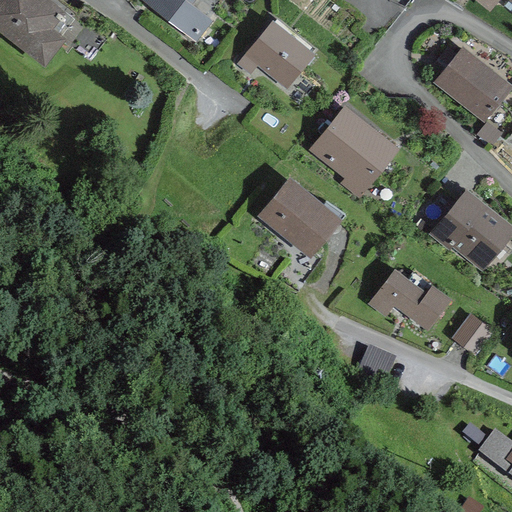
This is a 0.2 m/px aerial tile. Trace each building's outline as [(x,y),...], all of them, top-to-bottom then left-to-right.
[(63,31),(75,16),(55,0),(0,0),(0,27),(45,63),(67,34),(63,31)] [(193,0),(145,0),(196,40),(214,18),(193,1),(193,0)] [(511,0),(476,0),(490,11),(499,0),(509,0),(505,5),(511,10),(511,0)] [(316,49),(273,15),(237,62),(251,74),(259,64),(287,86),(316,49)] [(511,84),(511,79),(463,41),(432,80),(484,120),(511,84)] [(401,144),(346,100),(308,147),(345,176),(340,182),(358,197),(401,144)] [(495,132),(485,124),(478,133),(488,141),(495,132)] [(310,255),(343,215),(290,172),(257,212),(310,255)] [(418,212),(433,225),(428,231),(450,249),(452,246),(481,270),(511,233),(511,221),(467,184),(455,198),(440,186),(418,212)] [(428,327),(451,295),(432,281),(427,288),(395,265),(368,302),(386,315),(395,303),(428,327)] [(495,328),(470,311),(452,337),(477,354),(495,328)] [(396,362),(368,348),(357,372),(384,385),(396,362)] [(511,441),(495,429),(478,452),(511,476),(511,441)]
